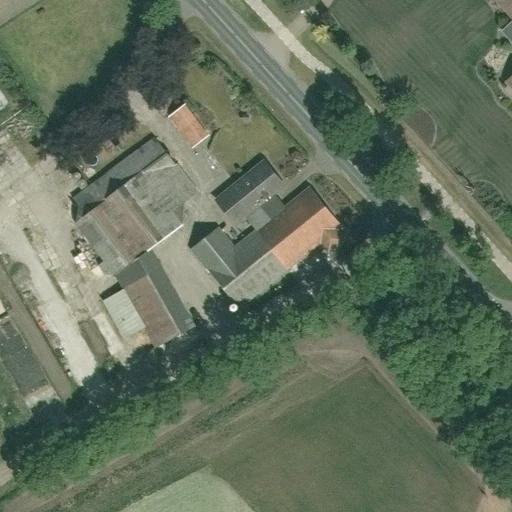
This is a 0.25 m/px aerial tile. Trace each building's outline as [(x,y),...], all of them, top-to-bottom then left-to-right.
[(511,0),(494,0),(511,19),(511,78),(507,83),(511,88),(511,0)] [(144,97),(136,105),(152,122),(161,113),(144,97)] [(210,134),(185,102),(169,114),(194,146),(210,134)] [(114,276),(182,225),(183,205),(198,194),(154,140),(83,193),(95,210),(75,225),(114,276)] [(236,225),(246,217),(256,230),(232,248),(217,229),(191,251),(240,309),(323,242),(330,251),(344,240),(337,231),(341,228),(310,189),(285,208),(274,194),(284,187),(265,163),(217,202),(236,225)] [(157,349),(196,327),(161,268),(123,290),(157,349)]
